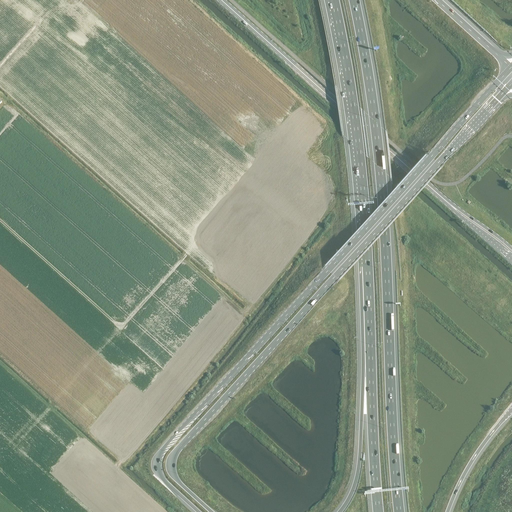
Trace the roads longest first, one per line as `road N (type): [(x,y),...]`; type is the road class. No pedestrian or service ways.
road 1 (motorway): [(510,67),(159,452),(157,472),(198,511)]
road 2 (motorway): [(211,511),(175,478),(171,458),(510,84)]
road 3 (motorway): [(399,511),(382,192),(354,0)]
road 4 (motorway): [(333,0),(362,182),(370,358)]
road 5 (secondary): [(441,196),(220,0)]
road 6 (track): [(187,253),(122,326),(0,221)]
road 7 (motorway): [(370,358),(358,468),(339,511)]
road 8 (motorway): [(370,358),(377,511)]
